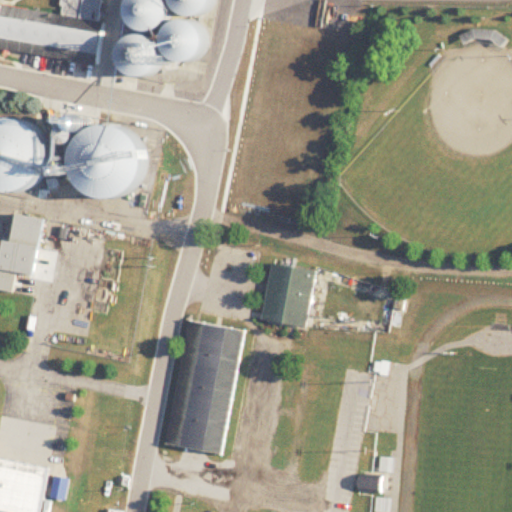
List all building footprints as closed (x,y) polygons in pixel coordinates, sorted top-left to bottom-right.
[(0,50),(100,65),(106,24),(101,23),(104,0),(62,0),(60,16),(4,7),(0,31),(0,50)] [(174,31),(174,0),(161,0),(162,0),(138,0),(138,31),(174,31)] [(217,0),(185,0),(185,17),(217,17),(217,0)] [(201,65),(210,28),(188,22),(183,44),(188,45),(184,61),(201,65)] [(172,46),(141,36),(129,72),(159,83),(172,46)] [(38,122),(5,123),(0,125),(0,192),(32,192),(57,182),(56,166),(38,122)] [(140,201),(145,132),(94,128),(90,197),(140,201)] [(38,277),(47,221),(19,216),(15,243),(7,242),(3,269),(0,268),(0,290),(16,293),(19,274),(38,277)] [(265,321),(309,330),(320,273),(276,264),(265,321)] [(246,331),(189,322),(170,446),(227,455),(246,331)] [(392,364),(378,363),(377,374),(391,375),(392,364)] [(0,458),(53,470),(45,511),(4,511),(0,511),(0,458)] [(385,495),(385,480),(377,480),(377,474),(362,474),(362,495),(385,495)] [(389,511),(390,500),(380,500),(380,511),(389,511)]
